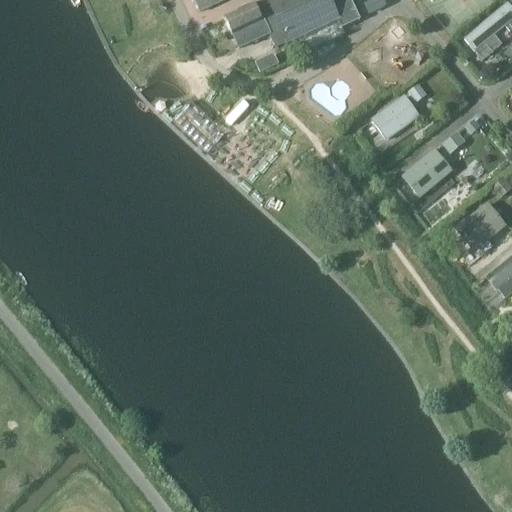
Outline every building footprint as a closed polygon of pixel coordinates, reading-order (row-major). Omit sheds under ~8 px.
[(191,0),(199,15),(231,0),(191,0)] [(266,2),(224,21),(231,36),(233,36),(240,49),(268,37),(274,50),(286,45),(294,41),(301,56),(344,37),(341,30),(359,22),(360,22),(349,0),(266,0),(266,1),(266,2)] [(511,26),(511,13),(507,8),(463,45),(474,58),(511,26)] [(254,65),(259,76),(267,71),(263,61),(254,65)] [(416,87),(406,95),(414,105),(424,98),(416,87)] [(384,142),(418,118),(403,97),(369,120),(384,142)] [(478,130),(472,123),(462,131),(469,138),(478,130)] [(455,136),(440,147),(448,157),(463,146),(455,136)] [(418,201),(451,173),(433,151),(400,179),(418,201)] [(490,190),(498,201),(511,192),(502,182),(490,190)] [(472,255),(505,228),(486,204),(453,230),(472,255)]
